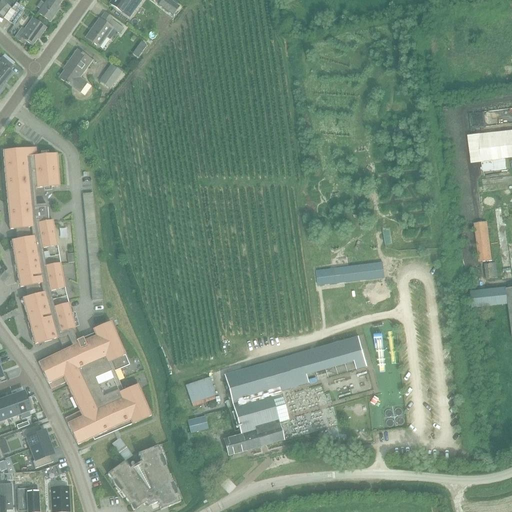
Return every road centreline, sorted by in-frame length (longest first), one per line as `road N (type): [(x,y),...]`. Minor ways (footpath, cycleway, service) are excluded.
road 1 (unclassified): [(333,474),(483,479),(511,469)]
road 2 (residential): [(88,511),(31,375)]
road 3 (residential): [(213,511),(251,490),(333,474)]
